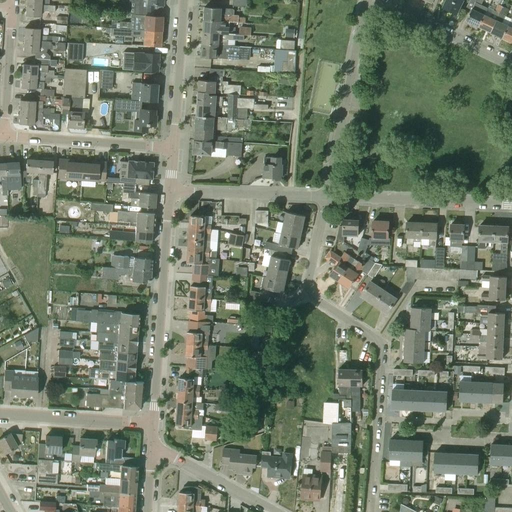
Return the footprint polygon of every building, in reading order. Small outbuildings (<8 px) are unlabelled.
[(163,6),(163,0),(131,0),(131,2),(134,4),(136,4),(135,15),(154,16),(154,5),(163,6)] [(446,0),(443,8),(457,14),(463,0),(446,0)] [(481,5),(483,0),(476,0),(466,21),(479,27),(484,15),(488,8),(481,5)] [(55,6),(49,6),(26,4),(25,16),(40,17),(40,11),(54,12),(55,6)] [(491,33),(503,7),(498,4),(495,11),(493,11),(490,18),(484,15),(479,27),(491,33)] [(234,15),(234,10),(233,10),(222,9),(222,8),(205,7),(204,20),(230,22),(245,23),(246,18),(239,17),(239,16),(234,15)] [(505,16),(508,9),(503,7),(491,33),(502,38),(508,26),(511,19),(505,16)] [(153,20),(154,16),(135,15),(131,15),(131,23),(119,22),(119,29),(130,29),(161,32),(162,21),(153,20)] [(57,16),(57,23),(66,24),(67,17),(57,16)] [(229,27),(230,22),(204,20),(203,32),(235,34),(235,28),(229,27)] [(511,42),(511,28),(508,26),(502,38),(511,42)] [(251,36),(252,28),(240,27),(239,35),(244,35),(249,36),(251,36)] [(51,37),(39,36),(39,29),(25,28),(24,40),(51,42),(51,37)] [(295,29),(286,28),(285,38),(294,38),(295,29)] [(160,47),(161,32),(130,29),(119,29),(111,29),(110,36),(124,37),(123,41),(132,42),(133,37),(144,38),(143,45),(160,47)] [(244,41),(244,35),(239,35),(235,34),(203,32),(202,44),(235,46),(235,40),(244,41)] [(52,50),(52,45),(51,45),(51,42),(24,40),(23,52),(38,53),(38,49),(52,50)] [(294,50),(295,41),(281,40),(280,49),(294,50)] [(64,52),(65,43),(57,43),(56,51),(64,52)] [(68,43),(67,60),(83,61),(84,44),(68,43)] [(240,46),(235,46),(202,44),(201,57),(238,60),(240,46)] [(295,74),(296,51),(288,50),(287,62),(283,62),(283,73),(295,74)] [(159,61),(159,54),(123,52),(122,70),(158,72),(158,66),(159,66),(159,61)] [(50,66),(50,60),(34,59),(34,65),(22,64),(22,76),(36,78),(57,79),(57,75),(54,75),(54,71),(47,71),(48,66),(50,66)] [(84,99),(86,70),(64,69),(63,97),(62,97),(61,114),(67,114),(66,128),(82,129),(84,109),(81,109),(82,99),(84,99)] [(225,77),(225,70),(210,69),(210,81),(200,80),(199,92),(209,93),(228,94),(239,95),(241,95),(241,86),(228,85),(228,82),(218,81),(218,76),(225,77)] [(113,71),(100,71),(99,88),(112,89),(113,71)] [(290,75),(280,75),(280,83),(290,84),(290,75)] [(60,84),(60,79),(57,79),(36,78),(22,76),(21,89),(40,90),(40,96),(54,97),(54,90),(44,90),(44,83),(50,84),(51,83),(60,84)] [(138,101),(139,101),(157,103),(158,85),(141,84),(140,94),(134,93),(133,101),(138,101)] [(222,107),(223,97),(217,96),(217,95),(209,95),(209,93),(199,92),(198,105),(216,106),(222,107)] [(239,98),(239,95),(228,94),(228,107),(238,108),(268,110),(268,105),(254,104),(255,99),(239,98)] [(138,101),(133,101),(114,100),(112,110),(137,112),(138,101)] [(42,109),(43,102),(20,101),(19,113),(49,114),(50,109),(42,109)] [(215,118),(216,106),(198,105),(197,116),(215,118)] [(238,120),(238,119),(238,108),(228,107),(227,119),(238,120)] [(154,116),(155,111),(140,110),(139,121),(135,121),(134,131),(146,132),(147,126),(155,126),(156,116),(154,116)] [(49,120),(49,114),(19,113),(19,125),(34,126),(34,119),(49,120)] [(54,115),(51,115),(50,124),(58,125),(58,115),(54,115)] [(227,119),(215,118),(197,116),(195,140),(213,141),(214,129),(234,131),(234,130),(243,130),(243,129),(251,129),(251,120),(238,119),(238,120),(227,119)] [(241,157),(242,144),(213,141),(195,140),(194,153),(211,155),(211,156),(226,158),(226,156),(241,157)] [(280,180),(280,175),(282,175),(282,165),(281,165),(281,158),(264,158),(264,177),(273,178),(273,180),(280,180)] [(39,173),(40,161),(27,160),(26,172),(39,173)] [(52,174),(53,162),(40,161),(39,173),(38,180),(38,188),(38,194),(45,195),(47,174),(52,174)] [(152,179),(153,163),(139,162),(134,161),(134,162),(128,161),(128,162),(124,162),(123,184),(136,185),(149,186),(149,179),(152,179)] [(82,180),(83,164),(59,162),(58,178),(82,180)] [(21,189),(20,174),(19,174),(19,163),(6,164),(8,196),(13,195),(12,183),(16,183),(17,189),(21,189)] [(8,196),(6,164),(0,164),(0,180),(1,181),(2,196),(8,196)] [(104,181),(105,165),(83,164),(82,180),(104,181)] [(155,208),(156,194),(135,192),(136,185),(123,184),(122,193),(128,193),(127,199),(131,199),(131,206),(155,208)] [(112,212),(113,205),(91,203),(90,211),(112,212)] [(153,229),(155,214),(117,211),(117,221),(136,223),(136,227),(153,229)] [(303,227),(305,216),(286,212),(284,223),(303,227)] [(219,225),(220,218),(213,217),(206,216),(191,215),(190,227),(212,229),(219,230),(220,225),(219,225)] [(358,236),(359,220),(344,219),(343,235),(358,236)] [(388,239),(389,221),(373,221),(373,229),(372,229),(371,238),(388,239)] [(421,242),(422,223),(407,222),(406,237),(407,237),(406,244),(414,245),(414,244),(421,244),(421,242)] [(300,238),(303,227),(284,223),(282,234),(300,238)] [(436,246),(436,238),(437,224),(422,223),(421,242),(429,243),(429,245),(436,246)] [(462,246),(462,242),(463,242),(464,225),(451,224),(450,247),(461,247),(462,247),(462,246)] [(485,249),(486,242),(493,242),(494,226),(480,226),(479,241),(478,241),(478,248),(485,249)] [(506,272),(508,227),(494,226),(493,242),(501,242),(500,254),(493,253),(492,271),(506,272)] [(152,243),(153,229),(136,227),(135,233),(123,232),(123,233),(110,231),(109,239),(152,243)] [(204,240),(204,234),(211,235),(212,229),(190,227),(189,239),(204,240)] [(241,247),(244,236),(232,233),(230,245),(241,247)] [(298,249),(300,238),(282,234),(279,245),(266,242),(265,248),(270,249),(287,253),(288,247),(298,249)] [(364,256),(369,240),(361,238),(358,252),(364,256)] [(210,241),(204,240),(189,239),(188,251),(210,252),(210,241)] [(475,262),(475,247),(468,246),(467,262),(467,270),(477,270),(482,271),(483,262),(475,262)] [(444,269),(445,248),(436,248),(435,268),(439,269),(444,269)] [(286,259),(287,253),(270,249),(269,254),(265,253),(263,265),(269,267),(288,271),(290,260),(286,259)] [(133,270),(151,271),(151,259),(152,251),(138,250),(137,257),(134,257),(134,258),(128,257),(109,255),(108,267),(114,267),(120,268),(133,270)] [(209,258),(210,252),(188,251),(187,263),(194,264),(193,274),(208,275),(209,276),(210,264),(210,258),(209,258)] [(345,275),(355,260),(345,253),(341,258),(330,251),(326,258),(337,265),(330,275),(339,281),(344,274),(345,275)] [(349,288),(361,270),(367,275),(375,263),(372,261),(368,258),(363,265),(355,260),(345,275),(344,274),(339,281),(343,284),(343,285),(347,288),(347,287),(349,288)] [(373,278),(381,266),(375,263),(367,275),(373,278)] [(150,283),(151,271),(133,270),(120,268),(114,267),(108,267),(108,268),(104,267),(102,267),(101,278),(118,279),(118,274),(133,275),(133,282),(150,283)] [(248,268),(236,267),(236,276),(247,277),(248,268)] [(286,282),(288,271),(269,267),(267,277),(286,282)] [(415,279),(414,268),(407,267),(407,281),(401,291),(407,295),(414,283),(415,279)] [(453,281),(454,269),(446,269),(446,281),(453,281)] [(477,280),(477,270),(467,270),(460,270),(459,270),(459,278),(477,280)] [(207,287),(208,275),(193,274),(192,286),(191,286),(190,298),(212,299),(212,293),(205,293),(206,287),(207,287)] [(283,293),(286,282),(267,277),(264,276),(260,294),(272,297),(274,290),(283,293)] [(506,289),(506,277),(482,276),(482,281),(490,281),(490,288),(506,289)] [(9,278),(2,281),(4,287),(11,284),(9,278)] [(374,305),(383,290),(370,282),(361,296),(374,305)] [(490,288),(484,288),(483,294),(481,294),(481,299),(505,300),(506,289),(490,288)] [(387,313),(396,299),(383,290),(374,305),(387,313)] [(271,303),(272,297),(260,294),(259,300),(271,303)] [(211,311),(211,305),(212,299),(190,298),(189,310),(211,311)] [(240,310),(240,303),(226,302),(225,309),(233,309),(240,310)] [(138,326),(139,314),(77,310),(77,308),(71,308),(70,321),(102,324),(102,323),(138,326)] [(430,319),(431,308),(412,308),(411,318),(430,319)] [(504,325),(504,313),(480,312),(480,317),(488,318),(488,324),(504,325)] [(430,330),(430,319),(411,318),(411,329),(430,330)] [(209,345),(209,340),(210,322),(190,321),(190,327),(189,327),(189,332),(188,332),(187,344),(209,345)] [(137,335),(138,326),(102,323),(102,324),(102,327),(96,327),(96,332),(97,332),(137,335)] [(503,336),(504,325),(488,324),(480,324),(480,330),(480,335),(503,336)] [(273,326),(264,326),(263,334),(273,335),(273,326)] [(38,342),(39,327),(24,335),(27,341),(38,342)] [(430,331),(430,330),(411,329),(406,329),(405,340),(424,341),(425,331),(430,331)] [(137,345),(137,335),(97,332),(96,341),(137,345)] [(503,348),(503,336),(480,335),(470,335),(470,339),(472,339),(472,340),(479,340),(479,342),(487,342),(487,347),(503,348)] [(59,346),(74,348),(74,340),(72,340),(72,339),(59,338),(59,346)] [(424,352),(424,341),(405,340),(405,351),(424,352)] [(19,341),(14,344),(18,351),(24,348),(19,341)] [(136,354),(137,345),(96,341),(97,342),(97,351),(100,351),(136,354)] [(208,357),(209,345),(187,344),(186,356),(188,356),(188,367),(204,368),(204,357),(208,357)] [(502,359),(503,348),(487,347),(486,354),(479,354),(478,358),(502,359)] [(262,350),(261,358),(270,359),(271,350),(262,350)] [(135,363),(136,354),(100,351),(100,360),(135,363)] [(423,363),(424,352),(405,351),(404,362),(423,363)] [(72,366),(72,358),(58,357),(58,365),(72,366)] [(135,372),(135,363),(100,360),(99,369),(135,372)] [(65,377),(66,367),(54,366),(53,376),(64,376),(64,377),(65,377)] [(203,377),(204,368),(188,367),(187,376),(203,377)] [(134,382),(135,372),(99,369),(99,370),(100,370),(99,379),(115,380),(134,382)] [(351,399),(351,369),(339,369),(339,395),(346,395),(346,399),(351,399)] [(360,407),(360,386),(363,386),(363,370),(351,369),(351,399),(351,412),(360,411),(360,407)] [(23,397),(25,377),(12,376),(12,371),(4,370),(4,380),(3,390),(10,391),(10,396),(12,396),(15,394),(17,396),(23,397)] [(63,387),(64,377),(64,376),(53,376),(52,387),(63,387)] [(36,398),(38,377),(25,377),(23,397),(29,397),(31,395),(33,398),(36,398)] [(194,385),(194,379),(180,378),(179,390),(200,391),(201,386),(194,385)] [(143,382),(134,382),(115,380),(114,386),(109,385),(109,390),(100,390),(99,395),(86,394),(86,406),(138,410),(142,407),(143,382)] [(470,401),(471,382),(460,382),(459,401),(470,401)] [(481,402),(482,383),(471,382),(470,401),(481,402)] [(492,402),(493,383),(482,383),(481,402),(492,402)] [(503,403),(504,384),(493,383),(492,402),(503,403)] [(446,411),(447,392),(448,387),(437,387),(436,391),(435,411),(446,411)] [(403,409),(404,390),(393,389),(392,409),(403,409)] [(192,402),(193,396),(200,397),(200,391),(179,390),(178,402),(192,402)] [(414,410),(415,390),(404,390),(403,409),(414,410)] [(425,410),(425,391),(415,390),(414,410),(425,410)] [(435,411),(436,391),(425,391),(425,410),(435,411)] [(266,396),(256,395),(255,403),(266,404),(266,396)] [(350,453),(351,446),(351,422),(351,412),(351,399),(346,399),(338,399),(338,403),(325,403),(324,423),(332,423),(332,447),(332,452),(350,453)] [(203,410),(204,403),(192,402),(178,402),(177,413),(199,414),(199,410),(203,410)] [(202,430),(203,416),(199,416),(199,414),(177,413),(176,426),(190,427),(190,430),(202,430)] [(217,441),(218,427),(206,426),(205,439),(217,441)] [(0,445),(4,454),(18,445),(21,446),(22,435),(10,434),(0,439),(0,445)] [(59,454),(61,437),(46,436),(45,444),(39,444),(37,461),(52,462),(52,461),(52,454),(59,454)] [(93,463),(94,448),(95,448),(96,440),(80,439),(79,447),(73,446),(71,462),(80,462),(93,463)] [(400,459),(401,440),(390,439),(389,459),(400,459)] [(121,457),(122,449),(124,449),(125,443),(122,443),(122,440),(114,440),(113,443),(107,442),(105,464),(137,466),(136,466),(137,458),(121,457)] [(411,460),(412,441),(401,440),(400,459),(400,467),(411,467),(411,460)] [(422,460),(423,441),(412,441),(411,460),(422,460)] [(501,464),(502,445),(491,444),(490,464),(501,464)] [(511,464),(511,445),(502,445),(501,464),(511,464)] [(256,466),(257,455),(240,453),(240,449),(223,447),(222,464),(230,465),(229,468),(242,470),(242,474),(252,475),(253,465),(256,466)] [(331,472),(332,452),(332,447),(323,447),(323,451),(321,451),(320,471),(331,472)] [(271,452),(263,451),(261,468),(269,469),(268,476),(290,478),(292,454),(284,453),(284,458),(270,457),(271,452)] [(445,473),(446,453),(435,453),(434,472),(445,473)] [(456,473),(457,454),(446,453),(445,473),(456,473)] [(467,474),(468,454),(457,454),(456,473),(467,474)] [(478,474),(479,455),(468,454),(467,474),(478,474)] [(52,474),(52,462),(37,461),(36,483),(57,485),(58,474),(52,474)] [(136,480),(137,466),(105,464),(98,463),(98,468),(98,470),(121,472),(120,479),(136,480)] [(319,501),(322,477),(303,475),(301,499),(319,501)] [(135,494),(136,480),(120,479),(106,478),(105,486),(87,485),(87,490),(99,491),(135,494)] [(180,492),(179,504),(201,506),(205,507),(205,500),(201,500),(201,494),(201,489),(209,493),(211,490),(200,483),(198,487),(184,486),(184,492),(180,492)] [(134,508),(135,494),(99,491),(98,498),(113,499),(113,507),(118,507),(134,508)] [(489,511),(495,511),(495,507),(496,492),(488,492),(485,511),(489,511)] [(442,499),(435,496),(433,502),(440,505),(442,499)] [(55,510),(56,503),(40,502),(39,510),(44,510),(44,511),(58,511),(59,510),(55,510)]
